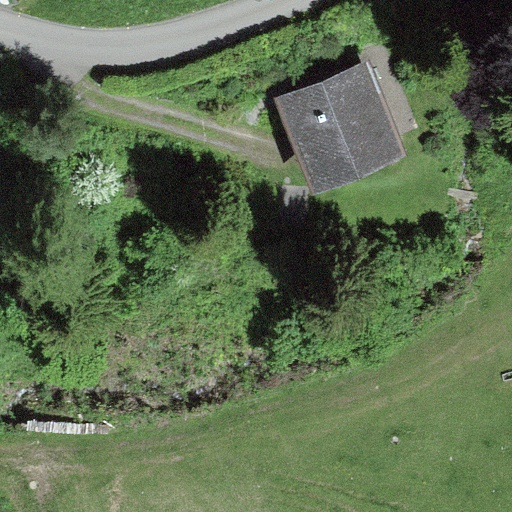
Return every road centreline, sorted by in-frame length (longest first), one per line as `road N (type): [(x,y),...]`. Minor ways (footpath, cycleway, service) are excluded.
road 1 (unclassified): [(0,29),(55,46),(150,49),(286,0)]
road 2 (track): [(0,459),(141,442)]
